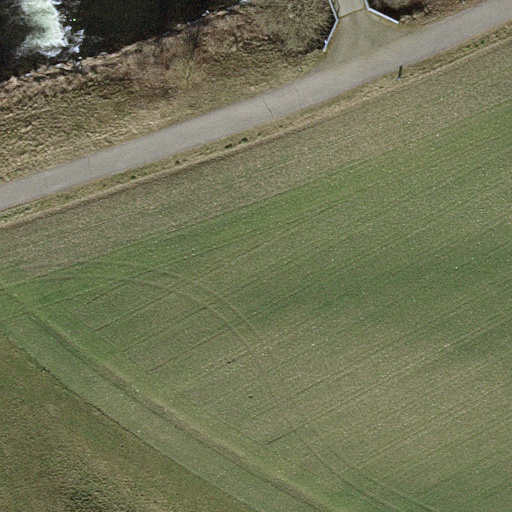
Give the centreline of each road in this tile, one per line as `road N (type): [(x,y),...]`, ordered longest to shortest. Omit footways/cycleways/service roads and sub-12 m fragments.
road 1 (track): [(0,200),(374,65)]
road 2 (track): [(374,65),(511,6)]
